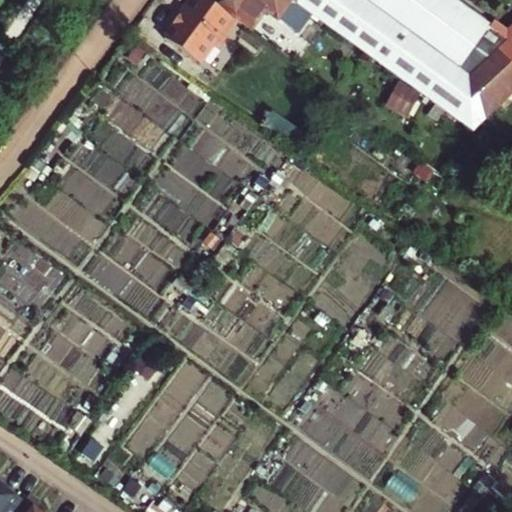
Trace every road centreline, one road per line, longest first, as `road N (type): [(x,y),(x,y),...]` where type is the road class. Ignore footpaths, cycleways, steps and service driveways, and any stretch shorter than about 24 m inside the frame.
road 1 (track): [(135,0),(0,176)]
road 2 (track): [(112,511),(0,436)]
